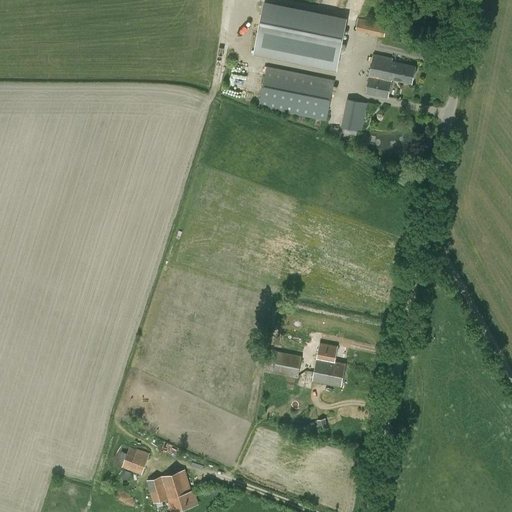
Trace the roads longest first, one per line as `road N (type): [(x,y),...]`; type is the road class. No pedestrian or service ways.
road 1 (tertiary): [(368,511),(472,0)]
road 2 (track): [(511,380),(426,227)]
